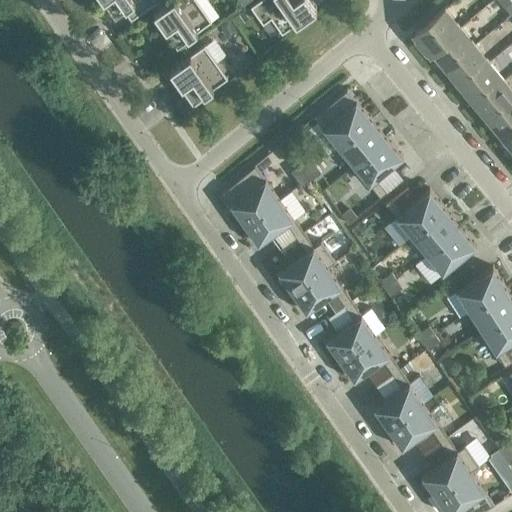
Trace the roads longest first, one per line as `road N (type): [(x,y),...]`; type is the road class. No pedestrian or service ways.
road 1 (residential): [(404,511),(178,190)]
road 2 (residential): [(178,190),(41,0)]
road 3 (residential): [(178,190),(354,40)]
road 4 (residential): [(511,209),(354,40)]
road 5 (tertiary): [(30,351),(142,511)]
